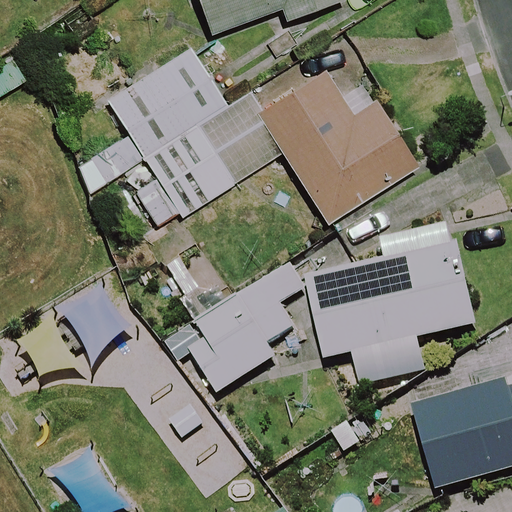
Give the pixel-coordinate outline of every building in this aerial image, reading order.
[(334,2),(333,0),(186,0),(203,39),(272,11),(278,25),(334,2)] [(224,108),(189,50),(100,105),(120,138),(69,169),(86,196),(119,176),(153,232),(274,158),(317,228),(409,172),(364,98),(339,113),(315,75),(256,111),(246,95),(224,108)] [(0,96),(20,84),(8,63),(0,67),(0,96)] [(468,330),(449,250),(299,285),(318,366),(468,330)] [(231,304),(204,260),(169,282),(206,341),(184,354),(212,399),(272,362),(263,348),(289,332),(274,308),(299,292),(285,270),(231,304)] [(511,472),(511,381),(402,413),(426,497),(511,472)]
